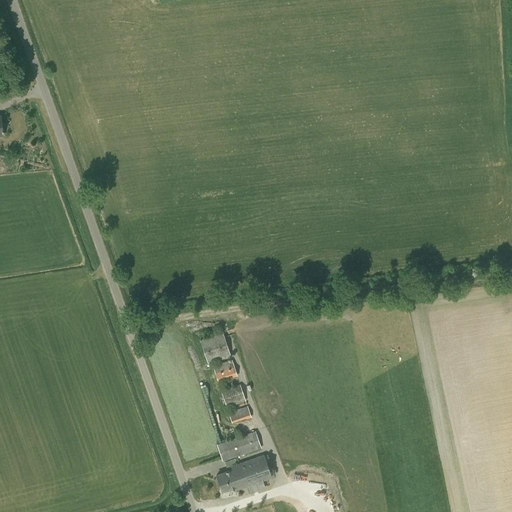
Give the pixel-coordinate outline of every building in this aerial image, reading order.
[(208,364),(231,356),(223,332),(200,339),(208,364)] [(218,382),(237,376),(232,359),(213,365),(218,382)] [(227,407),(246,400),(240,383),(221,390),(227,407)] [(246,419),(251,418),(247,406),(228,412),(232,423),(246,418),(246,419)] [(222,462),(261,448),(255,431),(216,444),(222,462)] [(241,470),(247,487),(271,478),(263,455),(238,464),(240,471),(241,470)] [(230,492),(247,487),(241,470),(240,471),(238,464),(230,466),(231,469),(215,475),(221,492),(229,490),(230,492)]
